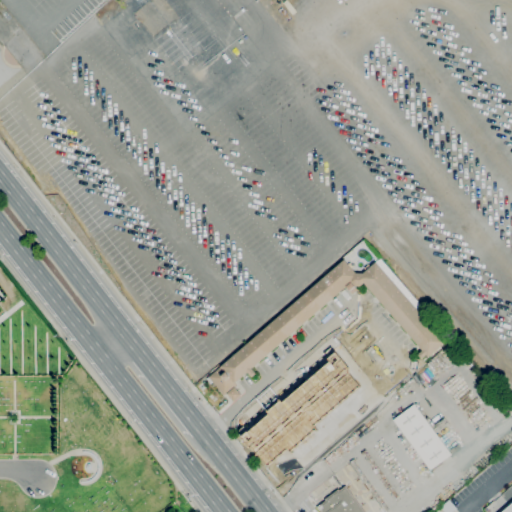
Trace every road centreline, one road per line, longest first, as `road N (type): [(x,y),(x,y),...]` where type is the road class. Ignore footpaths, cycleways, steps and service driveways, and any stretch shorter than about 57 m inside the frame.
road 1 (primary): [(127,333),(0,174)]
road 2 (primary): [(102,354),(224,511)]
road 3 (primary): [(0,229),(102,354)]
road 4 (primary): [(200,429),(127,333)]
